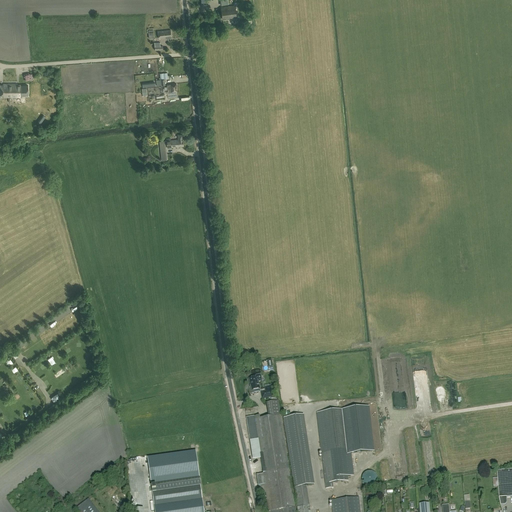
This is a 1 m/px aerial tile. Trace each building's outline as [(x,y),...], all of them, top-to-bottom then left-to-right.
[(227,20),(237,18),(235,5),(221,7),(223,19),(226,19),(227,20)] [(166,39),(172,38),(171,30),(158,31),(158,38),(166,37),(166,39)] [(168,92),(177,91),(176,83),(167,84),(168,92)] [(21,95),(28,95),(28,85),(17,85),(17,84),(3,84),(3,85),(0,84),(0,94),(3,94),(3,97),(21,97),(21,95)] [(183,146),(183,145),(183,140),(182,135),(178,135),(178,140),(170,141),(170,139),(166,139),(167,148),(183,146)] [(58,318),(48,326),(52,332),(62,324),(58,318)] [(8,355),(3,359),(10,368),(14,365),(8,355)] [(257,377),(249,379),(250,386),(249,386),(251,394),(258,393),(258,392),(260,391),(259,389),(260,389),(258,382),(261,381),(261,380),(260,376),(259,375),(258,376),(257,376),(257,377)] [(368,407),(345,410),(317,413),(322,453),(326,489),(333,488),(332,483),(348,481),(347,477),(353,476),(350,454),(373,452),(368,407)] [(268,511),(270,511),(294,508),(280,416),(268,418),(260,419),(259,416),(246,418),(250,441),(258,440),(263,475),(256,476),(258,486),(260,494),(266,492),(268,511)] [(310,511),(306,486),(314,485),(303,416),(283,419),(297,511),(310,511)] [(203,511),(195,452),(148,458),(155,511),(203,511)] [(501,506),(504,506),(505,506),(506,506),(506,505),(507,505),(507,504),(507,503),(507,502),(507,498),(511,497),(511,470),(497,471),(499,498),(501,506)] [(360,511),(359,498),(331,500),(332,511),(360,511)] [(97,511),(88,499),(75,509),(77,511),(97,511)]
